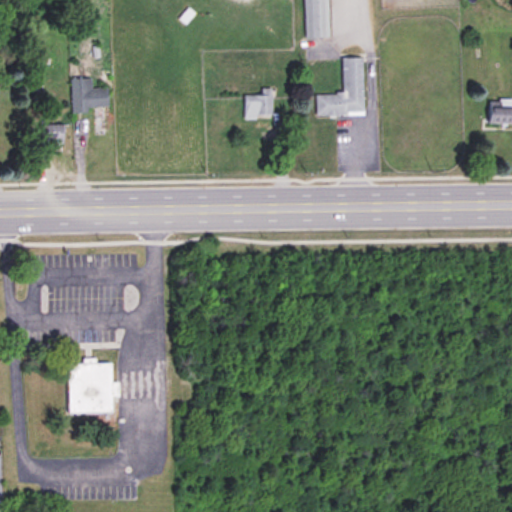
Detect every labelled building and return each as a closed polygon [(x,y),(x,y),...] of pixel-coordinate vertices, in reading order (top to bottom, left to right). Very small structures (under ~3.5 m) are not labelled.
[(303,0),(303,37),(326,37),(326,0),(303,0)] [(362,115),(361,56),(340,57),(340,93),(313,93),(314,116),(362,115)] [(70,78),(70,112),(86,112),(86,106),(107,106),(106,87),(90,87),(90,78),(70,78)] [(270,117),(270,88),(259,88),(259,94),(242,94),(242,117),(270,117)] [(511,106),(487,106),(487,124),(511,124),(511,106)] [(62,143),(62,124),(38,124),(38,143),(62,143)] [(65,363),(65,413),(109,412),(109,396),(156,396),(156,375),(122,376),(123,381),(109,382),(109,362),(65,363)]
